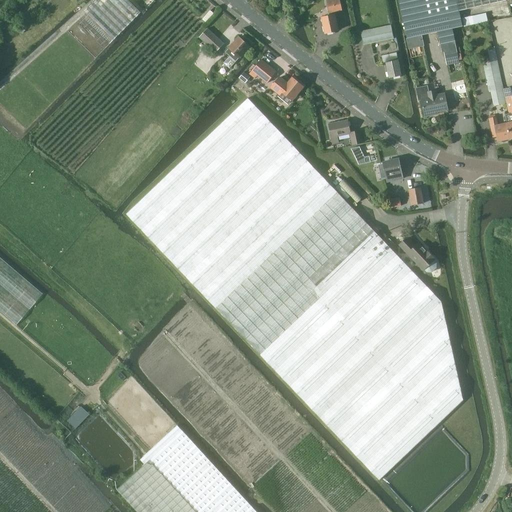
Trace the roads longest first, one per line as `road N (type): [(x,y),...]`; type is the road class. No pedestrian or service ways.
road 1 (residential): [(474,511),(497,474),(499,427),(461,250),(465,165)]
road 2 (tertiary): [(465,165),(416,146),(231,0)]
road 3 (track): [(333,511),(170,339)]
road 4 (track): [(202,511),(64,372)]
